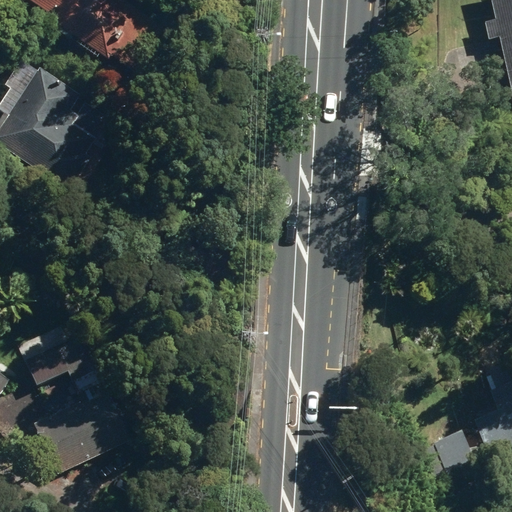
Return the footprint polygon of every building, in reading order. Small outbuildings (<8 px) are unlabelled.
[(132,0),(24,0),(22,4),(57,27),(54,31),(111,68),(114,64),(137,78),(165,34),(127,9),(132,0)] [(200,0),(200,8),(242,9),(241,0),(200,0)] [(498,40),(511,98),(511,0),(488,0),(494,23),(484,25),(488,42),(498,40)] [(39,79),(23,68),(6,92),(12,96),(0,115),(0,118),(3,120),(0,126),(0,139),(1,140),(0,141),(0,153),(68,198),(91,163),(87,160),(110,127),(86,111),(78,122),(72,117),(81,102),(41,75),(39,79)] [(30,425),(53,476),(127,444),(80,337),(23,362),(34,387),(64,374),(78,404),(30,425)] [(93,356),(99,366),(109,360),(103,350),(93,356)] [(423,453),(442,492),(511,459),(511,442),(509,436),(511,435),(511,406),(435,442),(437,446),(423,453)]
